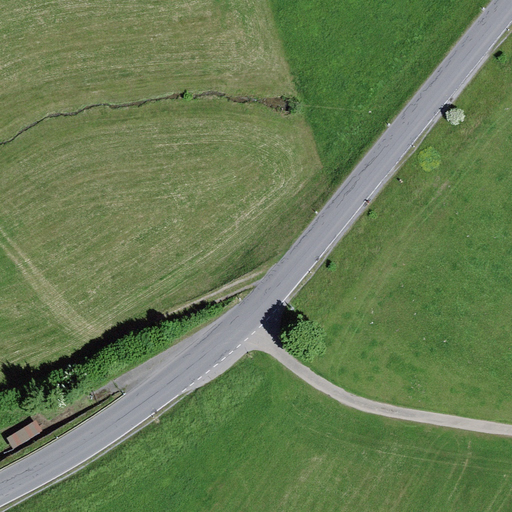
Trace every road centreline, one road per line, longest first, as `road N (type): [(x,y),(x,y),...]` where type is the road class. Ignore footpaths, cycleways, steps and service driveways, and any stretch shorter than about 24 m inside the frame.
road 1 (tertiary): [(511,0),(241,320),(107,430),(0,488)]
road 2 (track): [(241,320),(340,398),(511,429)]
road 3 (track): [(293,266),(25,388)]
road 4 (track): [(241,320),(55,420),(0,427)]
